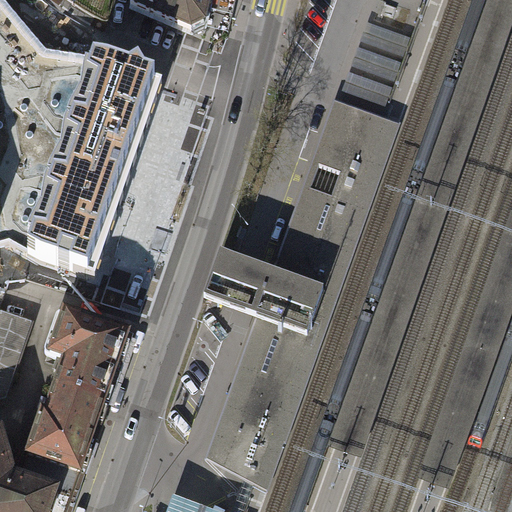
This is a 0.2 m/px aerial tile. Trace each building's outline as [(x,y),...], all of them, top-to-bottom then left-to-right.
[(131,0),(128,16),(193,45),(208,37),(216,0),(131,0)] [(511,0),(490,0),(329,451),(361,463),(511,31),(511,0)] [(12,247),(41,266),(96,285),(162,90),(110,70),(46,61),(7,11),(0,16),(0,160),(18,229),(12,247)] [(367,25),(361,44),(405,59),(412,41),(367,25)] [(403,66),(359,50),(352,69),(396,84),(403,66)] [(394,91),(350,75),(343,95),(387,111),(394,91)] [(335,105),(274,278),(274,279),(287,283),(293,265),(306,229),(303,228),(300,227),(301,224),(340,117),(381,132),(322,296),(313,321),(307,339),(256,481),(210,464),(261,323),(259,322),(258,322),(256,321),(205,464),(207,464),(268,495),(399,128),(335,105)] [(322,296),(381,132),(340,117),(301,224),(300,227),(303,228),(306,229),(293,265),(287,283),(274,279),(274,278),(253,271),(239,266),(236,265),(234,264),(222,260),(212,284),(206,303),(223,309),(243,316),(251,319),(256,321),(258,322),(259,322),(261,323),(210,464),(256,481),(307,339),(313,321),(322,296)] [(449,494),(511,315),(511,214),(418,483),(449,494)] [(30,323),(0,312),(0,399),(4,398),(30,323)] [(60,366),(54,385),(103,401),(125,336),(56,313),(42,355),(57,360),(55,365),(60,366)] [(39,410),(24,454),(79,472),(103,401),(54,385),(45,412),(39,410)] [(0,511),(45,511),(20,468),(9,464),(1,432),(0,432),(0,511)] [(65,511),(79,472),(24,454),(20,468),(45,511),(65,511)] [(245,511),(253,491),(245,488),(236,511),(245,511)] [(170,511),(198,511),(174,503),(170,511)]
